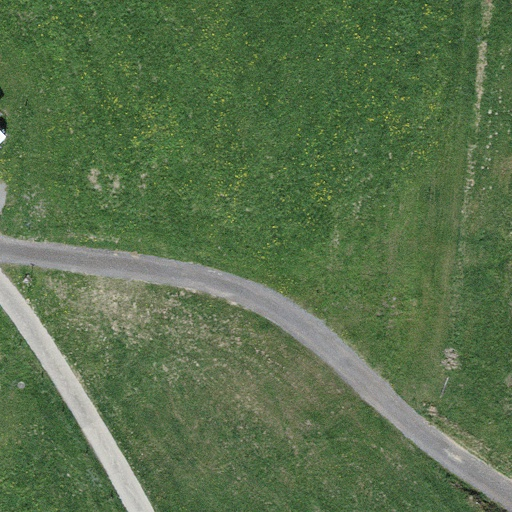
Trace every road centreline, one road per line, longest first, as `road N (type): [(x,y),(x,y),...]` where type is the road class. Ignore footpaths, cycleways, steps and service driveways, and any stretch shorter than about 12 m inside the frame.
road 1 (track): [(511,500),(477,480),(296,322),(244,293),(0,244)]
road 2 (track): [(0,288),(99,434),(141,511)]
